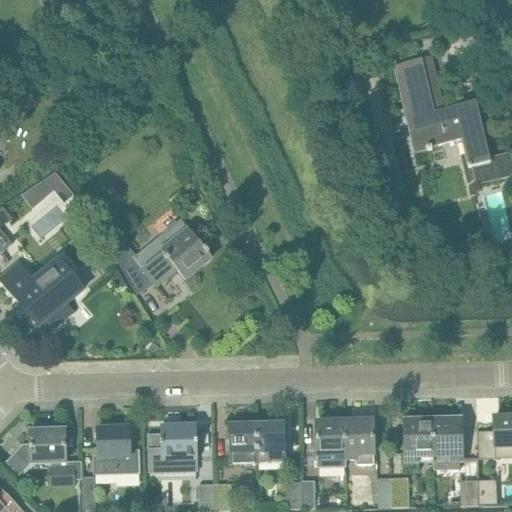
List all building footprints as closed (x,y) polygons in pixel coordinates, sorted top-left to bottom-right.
[(86,0),(49,0),(58,19),(89,5),(86,0)] [(421,59),(394,66),(404,109),(409,108),(413,126),(408,127),(414,154),(431,150),(431,148),(442,145),(440,138),(459,134),(461,141),(467,169),(470,168),(474,185),(511,175),(511,164),(509,152),(488,157),(475,103),(474,99),(459,103),(460,106),(443,110),(436,82),(430,57),(421,59)] [(161,102),(154,87),(142,93),(149,108),(161,102)] [(504,188),(480,190),(484,243),(508,241),(504,188)] [(129,253),(116,259),(137,295),(154,285),(157,289),(158,289),(158,288),(177,272),(184,281),(210,259),(193,237),(179,220),(165,232),(136,257),(131,251),(129,253)] [(0,254),(12,245),(0,230),(0,254)] [(0,281),(44,335),(54,327),(72,312),(65,303),(82,290),(58,262),(33,283),(18,265),(0,280),(0,281)] [(493,433),(477,433),(477,461),(495,461),(495,457),(511,457),(511,418),(493,419),(493,433)] [(461,419),(432,420),(433,459),(433,472),(458,472),(458,464),(462,464),(461,419)] [(433,459),(432,420),(402,421),(404,465),(417,465),(417,459),(433,459)] [(344,422),(315,423),(316,457),(317,470),(345,469),(345,461),(344,422)] [(372,422),(344,422),(345,461),(355,461),(355,467),(374,467),(373,456),(372,422)] [(284,424),(256,425),(257,465),(285,464),(284,424)] [(229,466),(257,465),(256,425),(228,426),(229,466)] [(160,435),(146,436),(147,466),(161,466),(161,463),(197,462),(196,426),(160,427),(160,435)] [(97,457),(94,457),(95,474),(138,473),(138,475),(140,475),(139,451),(129,452),(128,428),(96,429),(97,457)] [(81,464),(65,465),(64,430),(29,431),(29,446),(22,446),(4,463),(17,477),(29,466),(46,465),(47,488),(73,487),(73,481),(81,481),(81,479),(81,464)] [(81,479),(81,481),(82,511),(93,511),(95,511),(94,479),(81,479)] [(407,479),(389,480),(390,508),(390,510),(408,510),(407,479)] [(377,508),(390,508),(389,480),(376,480),(377,508)] [(302,482),(302,484),(302,510),(315,510),(314,482),(302,482)] [(460,509),(478,508),(478,506),(478,482),(459,483),(460,509)] [(496,482),(478,482),(478,506),(496,506),(496,482)] [(302,510),(302,484),(285,484),(285,511),(302,510)] [(214,511),(213,486),(197,487),(198,511),(214,511)] [(213,486),(214,511),(231,511),(231,486),(213,486)] [(0,511),(22,511),(0,490),(0,511)]
